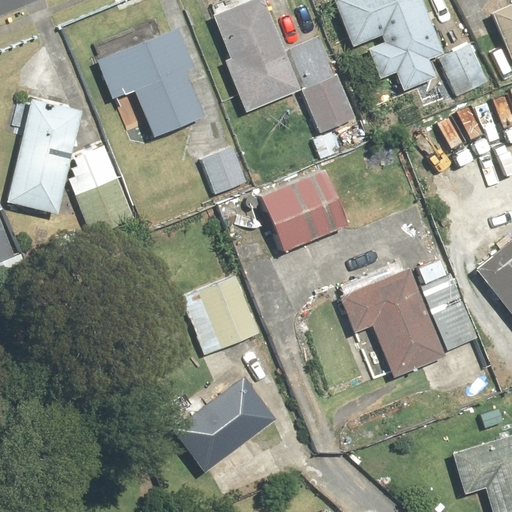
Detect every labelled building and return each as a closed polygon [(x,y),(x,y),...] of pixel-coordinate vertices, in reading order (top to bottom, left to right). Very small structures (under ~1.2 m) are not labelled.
[(295,90),(257,0),(245,0),(209,15),(227,59),(220,62),(241,112),(295,90)] [(440,53),(417,0),(329,0),(349,47),(377,35),(380,43),(360,52),(372,81),(390,74),(398,93),(434,78),(425,59),(440,53)] [(511,1),(487,13),(509,63),(511,61),(511,1)] [(175,27),(92,60),(109,100),(129,92),(148,139),(199,118),(181,73),(191,69),(175,27)] [(53,215),(76,109),(23,98),(1,203),(53,215)] [(329,130),(306,140),(315,159),(337,150),(329,130)] [(227,143),(193,157),(208,193),(242,179),(227,143)] [(66,158),(62,177),(87,236),(130,218),(97,145),(66,158)] [(317,164),(256,191),(281,249),(343,222),(317,164)] [(511,235),(471,268),(511,319),(511,235)] [(442,357),(404,267),(332,297),(348,335),(369,327),(390,379),(442,357)] [(233,273),(172,298),(195,353),(256,328),(233,273)] [(271,421),(239,377),(167,429),(199,473),(271,421)] [(511,511),(511,431),(445,452),(458,495),(480,488),(486,511),(511,511)]
